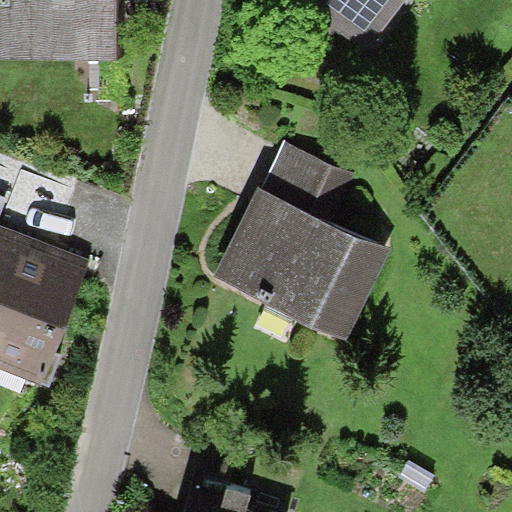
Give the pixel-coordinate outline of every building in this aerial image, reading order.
[(0,0),(0,59),(122,58),(121,0),(0,0)] [(317,0),(365,32),(386,0),(317,0)] [(268,163),(262,160),(210,277),(339,334),(390,219),(336,195),(349,165),(280,135),(268,163)] [(0,375),(27,386),(71,275),(38,262),(57,214),(0,191),(0,375)] [(287,511),(289,507),(193,470),(176,511),(287,511)]
